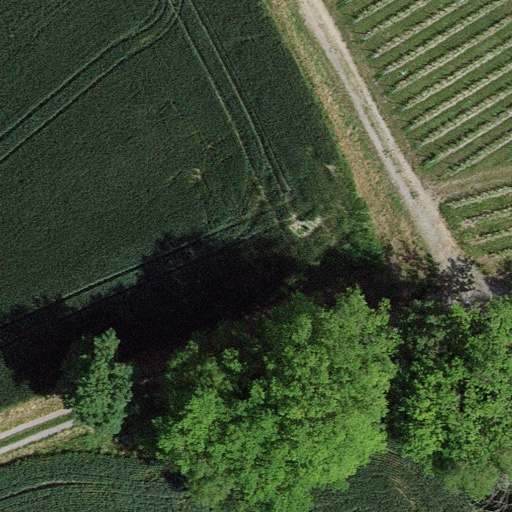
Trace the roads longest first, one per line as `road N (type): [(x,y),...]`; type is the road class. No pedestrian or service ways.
road 1 (track): [(0,445),(177,376),(335,330),(466,306)]
road 2 (track): [(302,0),(466,306)]
